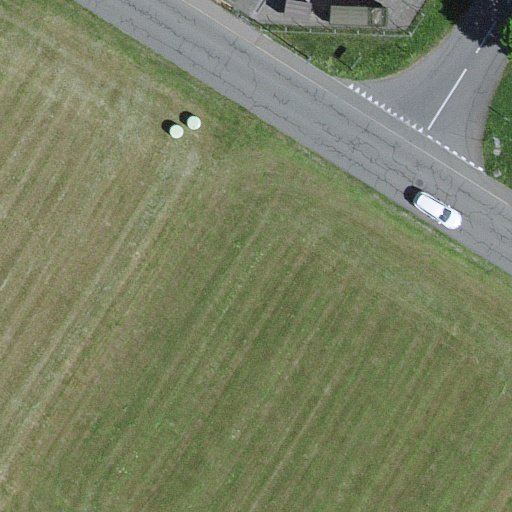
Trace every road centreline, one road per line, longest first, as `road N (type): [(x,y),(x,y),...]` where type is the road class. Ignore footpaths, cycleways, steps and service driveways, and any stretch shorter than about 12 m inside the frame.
road 1 (tertiary): [(396,172),(119,0)]
road 2 (unclassified): [(396,172),(507,0)]
road 3 (tertiary): [(511,244),(396,172)]
